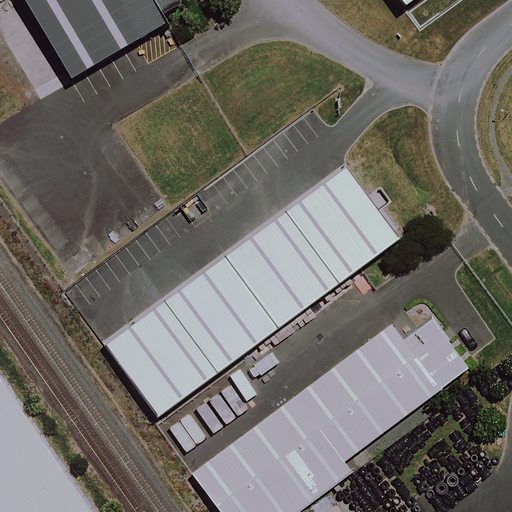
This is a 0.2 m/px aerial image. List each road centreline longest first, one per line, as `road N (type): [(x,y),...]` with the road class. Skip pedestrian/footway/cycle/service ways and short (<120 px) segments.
road 1 (unknown): [(420,78),(339,127),(323,161),(226,239)]
road 2 (unclassified): [(511,24),(478,51),(455,93),(453,130),(474,184),(511,235)]
